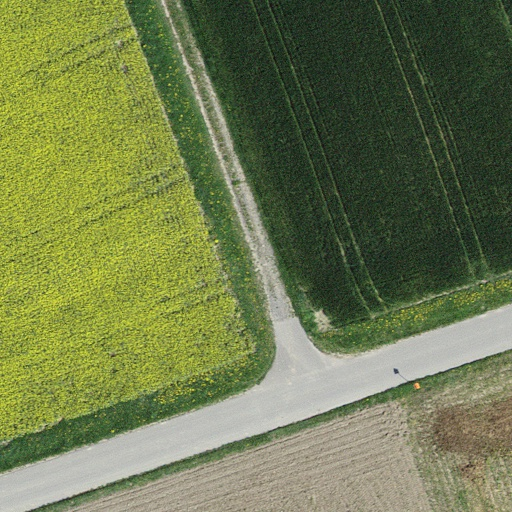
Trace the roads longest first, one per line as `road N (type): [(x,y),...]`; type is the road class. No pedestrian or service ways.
road 1 (tertiary): [(511,327),(0,497)]
road 2 (track): [(306,396),(161,0)]
